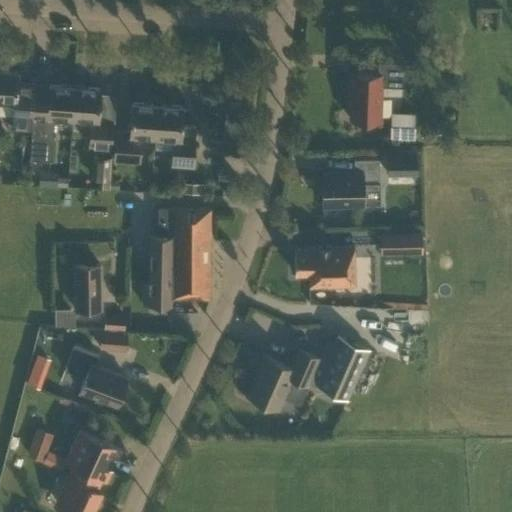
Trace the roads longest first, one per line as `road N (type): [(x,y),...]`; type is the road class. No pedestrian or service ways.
road 1 (residential): [(134,511),(241,261),(263,185),(285,24)]
road 2 (residential): [(285,24),(0,4)]
